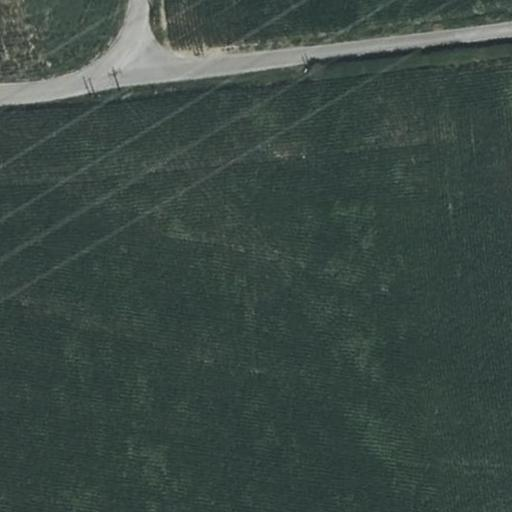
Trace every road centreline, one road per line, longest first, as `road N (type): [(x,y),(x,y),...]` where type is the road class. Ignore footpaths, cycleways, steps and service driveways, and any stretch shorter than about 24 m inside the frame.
road 1 (unclassified): [(134,77),(511,32)]
road 2 (unclassified): [(0,99),(134,77)]
